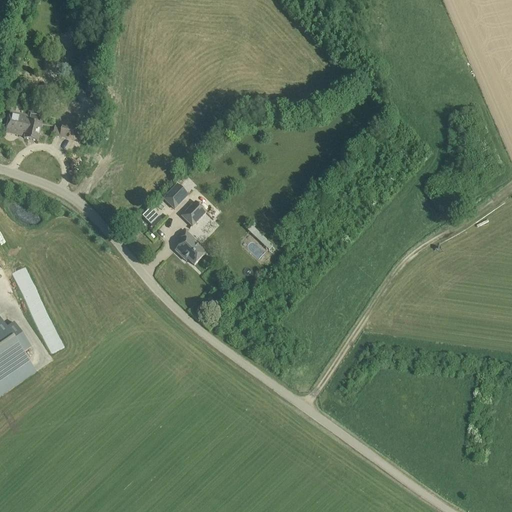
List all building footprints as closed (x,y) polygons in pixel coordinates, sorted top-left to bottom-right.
[(25,137),(24,139),(38,142),(40,132),(42,125),(43,117),(29,114),(29,118),(10,114),(6,133),(25,137)] [(63,123),(60,138),(75,141),(78,127),(63,123)] [(177,186),(163,200),(174,210),(188,196),(177,186)] [(195,203),(181,217),(193,229),(206,214),(195,203)] [(251,226),(247,231),(254,238),(259,233),(251,226)] [(175,252),(184,260),(186,258),(194,267),(206,255),(189,239),(190,237),(186,233),(179,239),(183,243),(175,252)] [(228,284),(224,288),(229,293),(233,289),(228,284)] [(232,295),(226,301),(229,303),(235,297),(232,295)] [(0,320),(0,396),(36,373),(23,354),(31,349),(14,323),(6,329),(0,320)]
